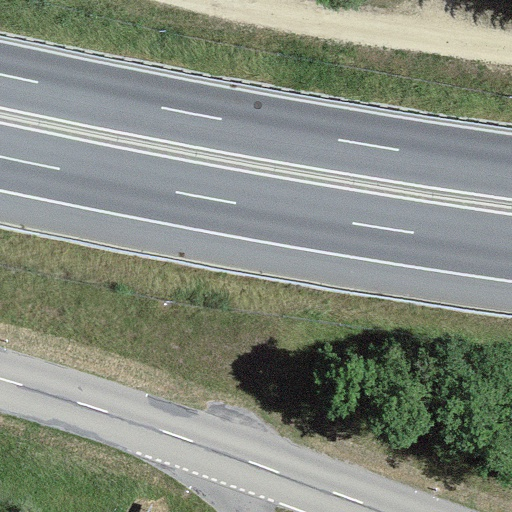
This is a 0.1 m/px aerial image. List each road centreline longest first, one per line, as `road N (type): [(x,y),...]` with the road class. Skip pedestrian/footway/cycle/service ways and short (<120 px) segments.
road 1 (trunk): [(511,167),(0,74)]
road 2 (trunk): [(0,157),(511,247)]
road 3 (secondary): [(385,511),(0,379)]
road 4 (track): [(202,0),(511,48)]
